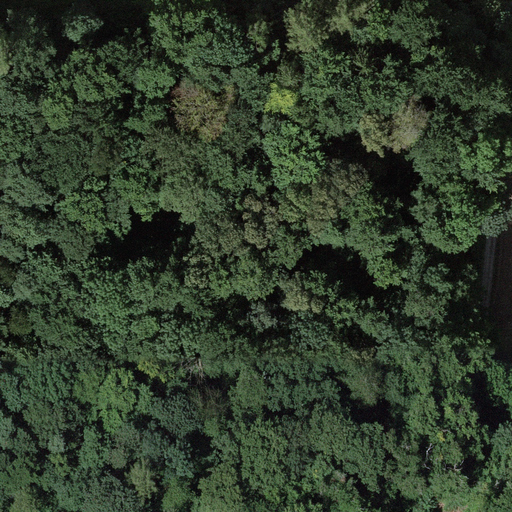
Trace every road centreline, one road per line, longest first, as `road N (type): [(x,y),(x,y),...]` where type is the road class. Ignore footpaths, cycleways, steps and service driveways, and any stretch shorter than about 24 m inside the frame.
road 1 (track): [(505,0),(471,417)]
road 2 (track): [(219,511),(229,468),(288,439),(368,423),(471,417)]
